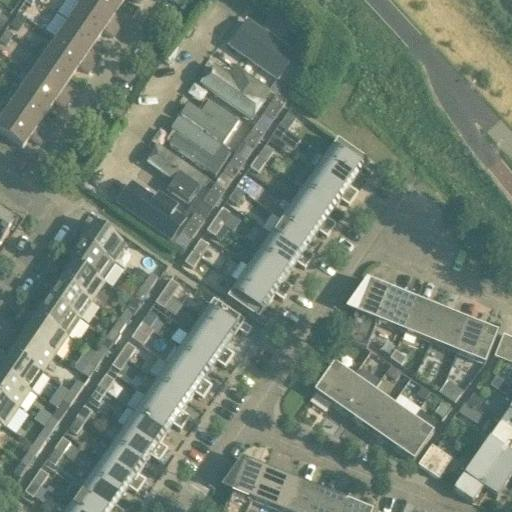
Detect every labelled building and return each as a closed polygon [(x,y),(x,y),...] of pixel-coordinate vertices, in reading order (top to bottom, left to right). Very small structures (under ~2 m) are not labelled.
[(108,0),(84,0),(80,6),(118,32),(123,24),(113,17),(120,8),(108,0)] [(80,6),(68,24),(96,43),(102,34),(112,41),(118,32),(80,6)] [(16,32),(24,22),(16,16),(9,27),(16,32)] [(277,78),(278,79),(296,52),(245,18),(227,44),(277,78)] [(68,24),(55,42),(93,68),(99,60),(89,53),(96,43),(68,24)] [(5,33),(0,39),(0,43),(5,47),(12,38),(5,33)] [(93,68),(55,42),(43,60),(71,79),(78,69),(88,76),(93,68)] [(43,60),(31,77),(69,104),(74,95),(64,89),(71,79),(43,60)] [(205,82),(252,113),(265,94),(218,63),(205,82)] [(305,75),(296,69),(285,84),(283,86),(293,93),(305,75)] [(69,104),(31,77),(19,95),(47,115),(53,105),(63,112),(69,104)] [(280,81),(277,81),(270,92),(286,103),(287,102),(293,93),(283,86),(285,84),(280,81)] [(19,95),(6,113),(44,139),(50,131),(40,124),(47,115),(19,95)] [(263,116),(272,123),(285,105),(275,98),(263,116)] [(123,122),(140,134),(151,117),(133,106),(123,122)] [(207,106),(201,116),(189,108),(182,118),(225,146),(238,126),(207,106)] [(44,139),(6,113),(0,122),(0,136),(21,151),(29,140),(39,147),(44,139)] [(279,128),(287,133),(295,121),(287,116),(279,128)] [(161,144),(207,177),(224,154),(179,121),(161,144)] [(243,146),(252,152),(264,135),(255,128),(243,146)] [(279,144),(287,133),(279,128),(271,138),(279,144)] [(336,143),(325,160),(355,181),(362,172),(370,178),(375,170),(336,143)] [(257,159),(265,165),(273,153),(265,148),(257,159)] [(141,175),(189,208),(207,183),(159,150),(141,175)] [(105,151),(85,177),(98,187),(118,161),(105,151)] [(315,153),(304,169),(314,175),(352,203),(357,196),(349,190),(355,181),(325,160),(315,153)] [(222,176),(224,177),(232,182),(244,164),(234,158),(222,176)] [(265,165),(257,159),(249,170),(257,176),(265,165)] [(348,209),(352,203),(314,175),(303,191),(333,213),(340,203),(348,209)] [(243,179),(235,191),(243,197),(252,185),(243,179)] [(176,229),(186,214),(139,181),(128,196),(176,229)] [(202,205),(211,212),(224,194),(214,187),(202,205)] [(236,208),(243,197),(235,191),(227,202),(236,208)] [(327,222),(333,213),(303,191),(292,207),(331,234),(335,228),(327,222)] [(194,217),(203,224),(211,212),(202,205),(197,202),(195,203),(187,213),(194,217)] [(326,241),(331,234),(292,207),(281,223),(311,244),(318,235),(326,241)] [(213,222),(222,228),(230,216),(221,210),(213,222)] [(0,245),(14,225),(0,215),(0,245)] [(181,235),(191,241),(191,242),(203,224),(194,217),(181,235)] [(214,239),(222,228),(213,222),(206,234),(214,239)] [(305,253),(311,244),(281,223),(270,238),(309,265),(313,259),(305,253)] [(124,247),(93,226),(80,244),(112,266),(124,247)] [(261,232),(250,248),(259,254),(289,275),(296,266),(304,272),(309,265),(270,238),(261,232)] [(192,254),(198,259),(199,258),(201,259),(208,248),(200,242),(192,254)] [(80,244),(67,263),(71,266),(72,265),(99,284),(100,283),(104,286),(111,290),(122,273),(112,266),(80,244)] [(198,259),(192,254),(184,265),(192,271),(200,260),(198,259)] [(283,285),(289,275),(259,254),(248,270),(287,297),(291,290),(283,285)] [(104,286),(100,283),(99,284),(72,265),(71,266),(60,283),(91,304),(104,286)] [(282,304),(287,297),(248,270),(237,286),(267,307),(274,298),(282,304)] [(136,271),(131,278),(143,286),(147,278),(136,271)] [(150,277),(143,287),(149,292),(157,281),(150,277)] [(79,322),(91,304),(60,283),(47,300),(79,322)] [(162,295),(170,300),(178,289),(170,283),(162,295)] [(389,292),(367,283),(353,318),(348,334),(345,343),(366,352),(377,325),(376,325),(389,292)] [(261,316),(267,307),(237,286),(225,302),(264,329),(269,322),(261,316)] [(142,302),(149,292),(143,287),(135,298),(142,302)] [(416,303),(389,292),(376,325),(377,325),(403,335),(416,303)] [(163,311),(170,300),(162,295),(154,306),(163,311)] [(79,322),(47,300),(35,318),(67,340),(79,322)] [(442,313),(416,303),(403,335),(429,346),(442,313)] [(246,339),(251,332),(212,305),(200,321),(231,343),(238,333),(246,339)] [(125,312),(118,323),(125,327),(132,317),(125,312)] [(429,346),(456,357),(469,324),(442,313),(429,346)] [(140,326),(149,332),(157,320),(149,314),(140,326)] [(54,358),(67,340),(35,318),(23,336),(54,358)] [(225,352),(231,343),(200,321),(189,337),(228,364),(233,357),(225,352)] [(118,338),(125,327),(118,323),(111,333),(118,338)] [(497,335),(469,324),(456,357),(484,368),(497,335)] [(54,358),(23,336),(10,354),(42,376),(54,358)] [(224,370),(228,364),(189,337),(178,353),(209,374),(215,365),(224,370)] [(511,341),(502,337),(493,360),(504,364),(511,345),(511,341)] [(119,358),(127,363),(135,352),(127,346),(119,358)] [(101,348),(94,358),(101,363),(108,352),(101,348)] [(203,383),(209,374),(178,353),(167,368),(206,395),(211,389),(203,383)] [(394,353),(389,361),(400,369),(405,361),(394,353)] [(0,373),(30,394),(42,376),(10,354),(0,369),(0,373)] [(93,374),(101,363),(94,358),(86,369),(93,374)] [(119,375),(127,363),(119,358),(111,369),(119,375)] [(159,362),(149,377),(157,383),(156,384),(187,405),(194,396),(202,402),(206,395),(167,368),(159,362)] [(312,395),(333,410),(353,380),(333,366),(312,395)] [(395,384),(400,376),(400,375),(390,368),(384,377),(395,384)] [(30,394),(0,373),(0,399),(17,412),(30,394)] [(97,389),(105,395),(113,383),(105,378),(97,389)] [(373,394),(353,380),(333,410),(352,423),(373,394)] [(76,384),(69,394),(76,399),(83,389),(76,384)] [(181,415),(187,405),(156,384),(145,400),(184,427),(189,420),(181,415)] [(444,387),(438,395),(449,403),(455,395),(444,387)] [(97,406),(105,395),(97,389),(89,400),(97,406)] [(425,403),(430,396),(421,390),(416,397),(425,403)] [(68,410),(76,399),(69,394),(62,405),(68,410)] [(373,394),(352,423),(372,437),(392,408),(373,394)] [(476,410),(483,401),(473,394),(466,403),(476,410)] [(4,431),(17,412),(0,399),(0,426),(1,427),(0,428),(4,431)] [(184,427),(145,400),(134,415),(165,437),(172,428),(180,433),(184,427)] [(442,420),(448,411),(441,406),(435,415),(442,420)] [(467,421),(472,412),(463,406),(457,415),(467,421)] [(511,406),(498,428),(511,437),(511,406)] [(412,422),(392,408),(372,437),(392,451),(412,422)] [(75,421),(83,427),(91,415),(83,409),(75,421)] [(123,431),(162,458),(167,452),(159,446),(165,437),(134,415),(123,431)] [(44,430),(51,435),(58,424),(52,420),(44,430)] [(76,438),(83,427),(75,421),(67,432),(76,438)] [(392,451),(412,465),(432,436),(412,422),(392,451)] [(511,458),(507,455),(511,447),(511,437),(498,428),(475,460),(508,483),(511,477),(511,458)] [(51,435),(44,430),(37,441),(44,445),(51,435)] [(158,465),(162,458),(123,431),(112,447),(143,468),(150,459),(158,465)] [(53,453),(62,458),(70,447),(61,441),(53,453)] [(137,478),(143,468),(112,447),(101,463),(140,490),(145,483),(137,478)] [(431,449),(417,468),(427,475),(441,456),(431,449)] [(54,469),(62,458),(53,453),(46,464),(54,469)] [(20,466),(27,470),(34,460),(27,455),(20,466)] [(450,462),(441,456),(427,475),(437,482),(450,462)] [(495,501),(508,483),(475,460),(452,493),(471,506),(481,492),(495,501)] [(248,511),(252,504),(251,504),(264,471),(242,462),(228,497),(223,511),(248,511)] [(136,496),(140,490),(101,463),(90,478),(121,500),(128,491),(136,496)] [(27,470),(20,466),(13,476),(19,481),(27,470)] [(251,504),(252,504),(271,511),(278,511),(291,481),(264,471),(251,504)] [(32,484),(40,490),(48,478),(40,473),(32,484)] [(118,511),(115,509),(121,500),(90,478),(80,494),(105,511),(118,511)] [(291,481),(278,511),(309,511),(318,492),(291,481)] [(32,501),(40,490),(32,484),(24,495),(32,501)] [(340,511),(344,503),(318,492),(309,511),(340,511)] [(105,511),(80,494),(69,510),(71,511),(105,511)] [(340,511),(366,511),(344,503),(340,511)]
